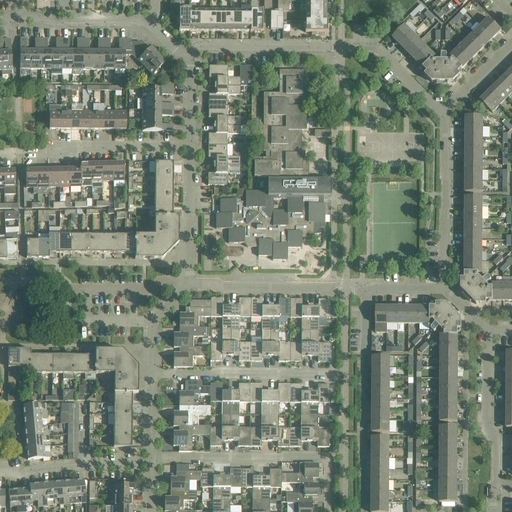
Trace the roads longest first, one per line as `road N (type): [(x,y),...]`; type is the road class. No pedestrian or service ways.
road 1 (residential): [(444,109),(374,46),(201,45),(182,55)]
road 2 (residential): [(329,511),(329,457),(150,457)]
road 3 (residential): [(0,151),(189,147)]
road 4 (residential): [(332,378),(151,376)]
road 5 (residential): [(444,288),(444,109)]
road 6 (residential): [(365,288),(189,282)]
road 7 (residential): [(498,485),(488,424),(489,329)]
road 8 (residential): [(0,22),(148,24)]
road 9 (residential): [(0,471),(138,465)]
road 10 (residential): [(189,147),(189,282)]
